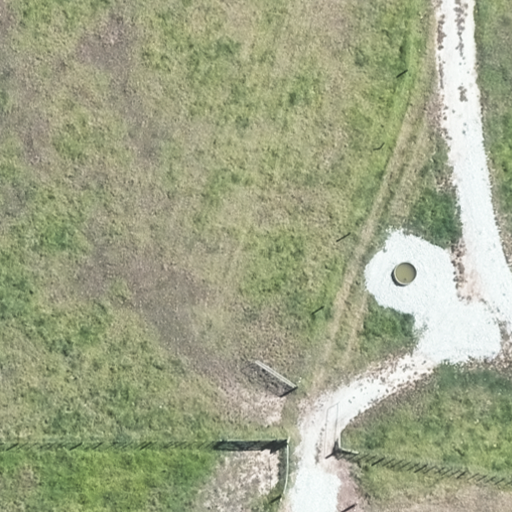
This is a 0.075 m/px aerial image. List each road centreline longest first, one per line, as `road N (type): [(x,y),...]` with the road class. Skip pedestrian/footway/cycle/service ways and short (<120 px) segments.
road 1 (track): [(470,0),(478,282),(461,349)]
road 2 (track): [(461,349),(383,405),(287,442)]
